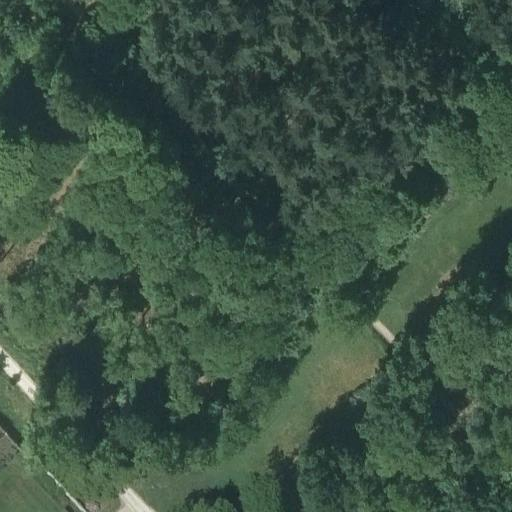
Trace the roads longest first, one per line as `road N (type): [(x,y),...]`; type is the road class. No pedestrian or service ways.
road 1 (track): [(136,511),(0,363)]
road 2 (track): [(407,511),(511,409)]
